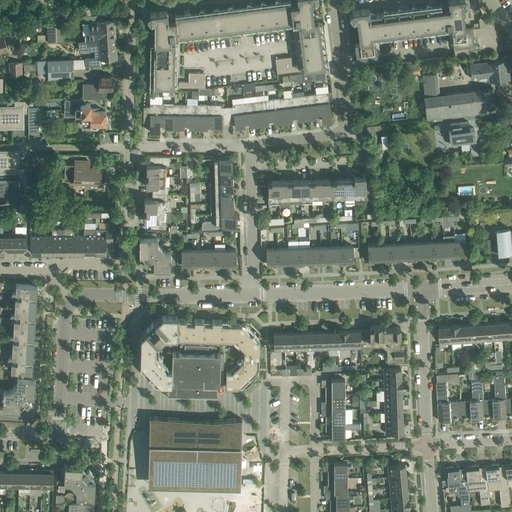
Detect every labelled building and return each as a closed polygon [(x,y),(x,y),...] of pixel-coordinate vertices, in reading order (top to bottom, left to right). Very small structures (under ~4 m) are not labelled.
[(275,0),(276,3),(239,7),(189,14),(189,9),(187,9),(186,10),(185,10),(184,11),(183,12),(183,13),(183,14),(168,16),(167,11),(150,13),(151,21),(154,21),(153,86),(174,87),(175,43),(171,43),(170,37),(193,35),(193,34),(241,28),(249,27),(278,24),(293,22),(293,21),(300,20),(301,26),(298,26),(304,70),(324,67),(319,23),(314,24),(311,1),(314,1),(314,0),(296,0),(282,2),(281,0),(280,0),(275,0)] [(356,19),(359,41),(354,42),(356,57),(377,54),(375,39),(373,40),(372,35),(444,26),(444,25),(451,24),(455,56),(501,50),(485,18),(484,17),(483,16),(482,16),(481,16),(480,17),(479,17),(479,18),(479,19),(479,20),(479,23),(479,27),(474,27),(465,28),(462,5),(465,5),(464,0),(447,0),(448,4),(370,14),(369,8),(352,11),(353,19),(356,19)] [(88,22),(89,34),(86,34),(84,36),(85,40),(86,40),(86,44),(99,43),(98,39),(115,38),(114,20),(97,21),(97,15),(85,15),(85,22),(88,22)] [(56,26),(48,26),(48,41),(56,41),(56,26)] [(85,57),(85,65),(99,65),(99,59),(117,58),(115,38),(98,39),(99,43),(86,44),(86,40),(85,40),(78,41),(78,49),(85,49),(86,51),(91,51),(94,51),(95,57),(85,57)] [(29,42),(20,43),(21,52),(30,51),(29,42)] [(299,70),(299,64),(292,65),(291,56),(275,58),(277,73),(299,70)] [(37,72),(48,72),(48,76),(51,79),(72,79),(71,58),(37,60),(37,72)] [(497,60),(469,63),(470,65),(471,76),(471,78),(480,77),(488,76),(489,80),(489,81),(500,79),(509,78),(507,58),(504,59),(497,60)] [(9,75),(22,75),(21,61),(9,62),(9,75)] [(405,76),(419,75),(418,62),(404,63),(405,76)] [(327,78),(326,70),(313,71),(314,80),(327,78)] [(179,87),(198,87),(205,87),(205,72),(189,72),(189,81),(179,81),(179,87)] [(483,89),(439,94),(437,73),(422,75),(426,108),(427,118),(478,112),(477,110),(495,107),(493,88),(483,89)] [(289,74),(282,75),(284,86),(291,85),(290,81),(289,74)] [(98,75),(98,83),(83,83),(82,97),(106,98),(106,90),(113,90),(113,76),(98,75)] [(243,91),(252,90),(251,83),(242,84),(243,91)] [(291,88),(292,89),(291,89),(295,119),(297,118),(297,119),(307,118),(304,94),(300,95),(299,87),(291,88)] [(283,90),(284,97),(280,97),(283,121),(292,119),(295,119),(291,89),(283,90)] [(328,91),(318,92),(316,93),(319,116),(321,115),(322,120),(331,119),(328,91)] [(319,116),(316,93),(304,94),(307,118),(316,116),(319,116)] [(283,121),(280,97),(268,99),(271,122),(273,121),(273,122),(283,121)] [(84,103),(83,98),(65,98),(65,115),(81,115),(82,124),(90,124),(90,127),(92,129),(97,129),(99,127),(98,124),(106,124),(106,123),(107,121),(107,118),(106,116),(106,111),(90,111),(90,103),(84,103)] [(271,122),(268,99),(256,100),(259,124),(269,122),(271,122)] [(23,113),(28,113),(28,107),(28,101),(28,100),(14,100),(14,107),(0,106),(0,127),(12,127),(12,126),(23,126),(23,113)] [(259,124),(256,100),(244,102),(247,125),(249,124),(250,125),(259,124)] [(244,102),(232,103),(232,106),(228,106),(228,124),(235,123),(235,127),(245,125),(247,125),(244,102)] [(150,123),(149,131),(159,131),(159,126),(162,126),(162,103),(160,103),(150,103),(150,106),(143,106),(143,123),(150,123)] [(174,127),(174,103),(162,103),(162,126),(164,126),(164,127),(174,127)] [(186,126),(186,103),(174,103),(174,127),(183,127),(183,126),(186,126)] [(198,127),(198,103),(186,103),(186,126),(188,126),(188,127),(198,127)] [(210,127),(210,104),(198,103),(198,127),(207,127),(210,127)] [(223,106),(223,104),(210,104),(210,127),(212,127),(222,127),(222,124),(228,124),(228,106),(223,106)] [(28,107),(28,113),(28,132),(39,132),(38,107),(32,107),(28,107)] [(451,130),(448,131),(450,145),(476,141),(474,128),(469,128),(469,122),(450,124),(451,130)] [(1,151),(0,151),(0,172),(18,172),(18,176),(25,176),(24,169),(18,169),(18,152),(1,152),(1,151)] [(32,168),(54,168),(55,155),(32,155),(32,168)] [(149,163),(146,163),(146,171),(146,174),(166,175),(166,165),(169,165),(170,156),(150,156),(149,163)] [(232,166),(232,159),(214,159),(214,170),(230,170),(232,170),(232,167),(232,166)] [(75,160),(75,163),(65,163),(64,179),(74,180),(74,182),(73,184),(75,184),(75,183),(99,185),(100,185),(100,184),(100,182),(104,182),(105,171),(101,171),(101,169),(102,167),(100,167),(89,167),(89,161),(75,160)] [(232,170),(230,170),(214,170),(210,170),(210,181),(233,180),(232,173),(232,170)] [(145,177),(145,185),(152,186),(152,192),(168,193),(168,186),(165,186),(166,175),(146,174),(146,177),(145,177)] [(354,175),(354,178),(355,202),(366,202),(366,199),(374,199),(372,183),(365,183),(365,175),(354,175)] [(351,178),(344,179),(344,182),(344,197),(344,202),(355,202),(354,178),(354,179),(351,179),(351,178)] [(314,179),(314,180),(311,180),(311,183),(312,198),(322,197),(322,183),(322,179),(314,179)] [(329,180),(329,179),(322,179),(322,183),(322,197),(333,197),(333,183),(333,179),(329,180)] [(336,179),(333,179),(333,183),(333,197),(344,197),(344,182),(344,179),(336,179)] [(0,201),(13,202),(13,207),(25,207),(25,194),(19,194),(18,181),(9,182),(9,181),(0,180),(0,201)] [(233,188),(233,180),(210,181),(210,192),(231,191),(232,191),(232,188),(233,188)] [(268,180),(268,203),(279,203),(279,198),(279,184),(279,180),(271,181),(268,181),(268,180)] [(286,181),(286,180),(279,180),(279,184),(279,198),(290,198),(290,184),(290,181),(286,181)] [(293,180),(293,181),(290,181),(290,184),(290,198),(290,203),(301,202),(300,184),(300,180),(293,180)] [(308,180),(300,180),(300,184),(301,202),(312,202),(312,198),(311,183),(311,180),(308,180)] [(232,191),(231,191),(210,192),(211,203),(233,202),(233,194),(232,194),(232,191)] [(152,198),(144,198),(144,206),(144,209),(164,210),(164,200),(167,200),(168,193),(152,192),(152,198)] [(233,210),(233,202),(211,203),(211,213),(234,213),(234,212),(233,213),(233,210)] [(41,211),(41,209),(30,209),(30,212),(30,218),(41,218),(41,217),(41,211)] [(143,220),(145,220),(151,221),(150,227),(166,228),(166,221),(163,221),(164,210),(144,209),(144,212),(143,220)] [(211,220),(204,220),(202,222),(202,228),(218,227),(218,224),(237,224),(236,212),(234,212),(234,213),(211,213),(211,220)] [(94,228),(94,235),(95,235),(95,251),(106,251),(106,241),(112,241),(112,228),(94,228)] [(511,249),(511,229),(509,230),(509,228),(496,229),(497,238),(487,238),(488,252),(511,249)] [(62,229),(52,229),(52,235),(52,252),(63,252),(62,229)] [(73,251),(73,235),(73,229),(62,229),(63,252),(73,251)] [(178,238),(178,230),(169,230),(169,238),(178,238)] [(15,246),(15,233),(4,233),(4,246),(4,249),(15,249),(15,246)] [(27,249),(27,233),(15,233),(15,246),(15,249),(27,249)] [(153,268),(171,268),(171,264),(175,264),(175,254),(174,251),(170,252),(170,249),(164,249),(158,243),(158,237),(155,237),(155,233),(143,233),(143,237),(139,237),(139,254),(148,254),(148,255),(142,261),(146,265),(153,259),(153,268)] [(30,235),(30,242),(30,252),(41,252),(41,235),(30,235)] [(52,252),(52,235),(41,235),(41,252),(52,252)] [(84,251),(84,235),(73,235),(73,251),(84,251)] [(95,235),(94,235),(84,235),(84,251),(95,251),(95,235)] [(466,254),(465,239),(454,240),(455,258),(460,258),(460,254),(466,254)] [(444,255),(443,240),(433,241),(434,260),(438,259),(438,256),(444,255)] [(455,258),(454,240),(443,240),(444,255),(450,255),(450,259),(455,258)] [(423,256),(422,241),(411,242),(412,261),(417,260),(416,257),(423,256)] [(434,260),(433,241),(422,241),(423,256),(428,256),(429,260),(434,260)] [(412,261),(411,242),(400,243),(401,258),(407,257),(407,261),(412,261)] [(390,262),(389,243),(378,244),(379,259),(385,258),(386,262),(390,262)] [(401,258),(400,243),(389,243),(390,262),(395,262),(395,258),(401,258)] [(368,253),(368,263),(374,263),(373,259),(379,259),(378,244),(367,244),(368,253)] [(343,264),(342,245),(331,246),(332,261),(337,261),(337,264),(343,264)] [(353,260),(353,245),(342,245),(343,264),(347,264),(347,260),(353,260)] [(321,265),(320,246),(309,247),(310,262),(316,261),(316,265),(321,265)] [(332,261),(331,246),(320,246),(321,265),(326,265),(325,261),(332,261)] [(288,262),(288,247),(277,248),(277,266),(282,266),(282,263),(288,262)] [(299,266),(298,247),(288,247),(288,262),(294,262),(294,266),(299,266)] [(310,262),(309,247),(298,247),(299,266),(304,265),(304,262),(310,262)] [(266,248),(266,263),(273,263),(273,267),(277,266),(277,248),(266,248)] [(181,249),(181,264),(187,264),(187,268),(192,268),(192,249),(181,249)] [(203,264),(203,249),(192,249),(192,268),(197,268),(197,264),(203,264)] [(214,268),(214,249),(203,249),(203,264),(209,264),(209,268),(214,268)] [(225,264),(225,249),(214,249),(214,268),(219,268),(219,264),(225,264)] [(236,249),(226,249),(225,249),(225,264),(231,264),(231,268),(236,268),(236,249)] [(7,358),(10,362),(11,362),(11,370),(32,371),(37,284),(16,283),(15,291),(14,291),(11,294),(14,297),(15,297),(14,313),(13,313),(10,315),(12,318),(14,319),(13,334),(11,334),(8,337),(11,340),(12,340),(11,356),(10,356),(7,358)] [(140,362),(150,372),(147,374),(156,383),(171,383),(172,351),(167,351),(167,363),(158,354),(158,344),(163,339),(234,341),(241,348),(241,359),(231,369),(230,372),(226,372),(226,387),(237,387),(248,378),(250,380),(250,379),(248,377),(258,368),(259,342),(252,334),(254,332),(253,331),(251,333),(241,323),(221,323),(221,320),(212,319),(212,322),(204,322),(204,319),(194,319),(194,322),(186,322),(186,319),(177,319),(177,316),(162,315),(155,323),(153,320),(146,327),(148,329),(141,336),(140,362)] [(506,339),(504,321),(493,322),(495,340),(506,339)] [(495,340),(493,322),(482,323),(484,340),(495,340)] [(484,340),(482,323),(472,324),(473,341),(484,340)] [(461,324),(450,325),(451,343),(462,342),(461,325),(461,324)] [(473,341),(472,324),(461,325),(462,342),(473,341)] [(386,346),(387,358),(388,364),(400,363),(399,357),(403,357),(403,353),(403,345),(402,345),(402,340),(400,340),(400,335),(400,326),(392,327),(386,328),(386,325),(382,326),(382,325),(374,325),(374,326),(369,326),(369,330),(363,330),(364,342),(370,342),(382,342),(386,346)] [(450,325),(439,326),(440,344),(451,343),(450,325)] [(338,330),(338,331),(338,348),(350,348),(349,330),(338,330)] [(360,340),(360,330),(349,330),(350,348),(361,347),(360,340)] [(317,349),(316,331),(306,332),(306,349),(317,349)] [(328,349),(327,331),(316,331),(317,349),(328,349)] [(338,348),(338,331),(327,331),(328,349),(338,348)] [(295,350),(295,332),(284,333),(284,350),(295,350)] [(306,349),(306,332),(295,332),(295,350),(306,349)] [(284,333),(273,333),(274,350),(284,350),(284,333)] [(213,344),(180,344),(180,352),(172,351),(171,383),(173,383),(173,395),(195,396),(217,397),(217,384),(223,384),(224,353),(213,352),(213,344)] [(401,367),(398,367),(391,367),(383,367),(384,378),(401,377),(401,367)] [(496,374),(494,374),(496,396),(494,398),(483,399),(484,415),(494,415),(494,417),(507,416),(507,414),(506,397),(505,370),(496,371),(496,374)] [(10,389),(3,389),(3,391),(0,391),(0,403),(2,404),(2,408),(20,409),(20,400),(21,399),(27,407),(31,403),(25,396),(26,395),(34,396),(35,378),(31,378),(32,374),(19,373),(19,377),(17,377),(16,384),(10,389)] [(402,377),(401,377),(384,378),(384,390),(402,389),(402,377)] [(341,379),(331,379),(331,386),(325,386),(325,394),(345,393),(345,379),(341,379)] [(482,379),(472,379),(473,397),(471,399),(461,400),(461,417),(471,416),(472,418),(484,417),(484,415),(483,399),(482,379)] [(436,381),(439,420),(452,419),(451,417),(461,417),(461,400),(450,401),(448,399),(447,381),(436,381)] [(402,399),(402,389),(384,390),(385,400),(402,399)] [(325,394),(325,401),(331,401),(331,408),(345,408),(345,393),(325,394)] [(402,410),(402,399),(385,400),(385,411),(402,410)] [(345,408),(331,408),(331,415),(325,415),(325,423),(345,423),(345,408)] [(403,421),(402,410),(385,411),(385,422),(403,421)] [(149,416),(149,417),(152,417),(151,460),(178,460),(178,478),(210,479),(210,477),(238,478),(239,422),(239,419),(242,419),(242,418),(212,420),(199,421),(180,422),(180,418),(149,416)] [(385,422),(385,423),(386,433),(403,432),(403,421),(385,422)] [(325,430),(331,430),(331,437),(345,437),(345,423),(325,423),(325,430)] [(347,462),(334,462),(334,469),(328,469),(328,477),(347,477),(347,462)] [(492,464),(485,465),(486,475),(488,486),(495,485),(499,488),(501,506),(510,505),(508,484),(506,474),(499,475),(498,462),(492,463),(492,464)] [(406,474),(405,463),(388,465),(389,476),(406,474)] [(472,465),(465,466),(467,476),(468,486),(475,486),(479,489),(481,504),(490,503),(488,486),(486,475),(480,476),(478,463),(472,464),(472,465)] [(93,473),(89,468),(82,475),(82,474),(82,465),(65,464),(64,468),(64,475),(64,481),(64,483),(70,483),(76,490),(75,496),(78,496),(84,497),(90,497),(94,497),(95,480),(86,479),(93,473)] [(444,468),(445,470),(445,474),(446,474),(448,491),(455,491),(460,494),(461,504),(470,503),(468,486),(467,476),(460,476),(458,464),(458,465),(446,467),(446,468),(444,468)] [(6,468),(6,471),(6,487),(7,487),(7,485),(18,485),(18,469),(6,468)] [(29,485),(30,469),(18,469),(18,485),(29,485)] [(41,485),(41,469),(30,469),(29,485),(41,485)] [(53,479),(53,469),(41,469),(41,485),(53,486),(53,479)] [(407,485),(406,474),(389,476),(389,486),(407,485)] [(328,485),(332,485),(334,485),(334,492),(336,492),(347,491),(347,477),(328,477),(328,485)] [(408,496),(407,485),(389,486),(390,497),(408,496)] [(347,491),(336,492),(336,498),(330,498),(330,506),(349,506),(349,491),(347,491)] [(408,495),(408,496),(390,497),(391,508),(409,507),(408,495)] [(93,511),(94,505),(90,504),(69,503),(68,511),(93,511)]
